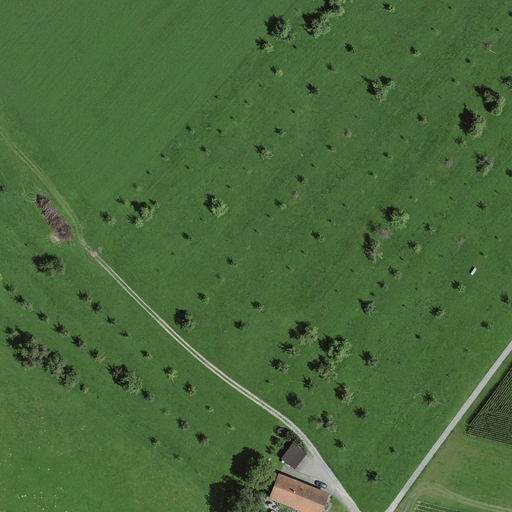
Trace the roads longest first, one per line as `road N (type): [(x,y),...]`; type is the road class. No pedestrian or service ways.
road 1 (track): [(355,511),(285,422),(221,378),(82,241)]
road 2 (track): [(389,511),(511,349)]
